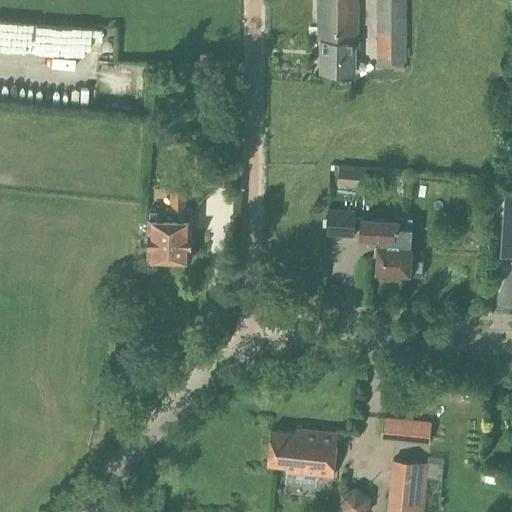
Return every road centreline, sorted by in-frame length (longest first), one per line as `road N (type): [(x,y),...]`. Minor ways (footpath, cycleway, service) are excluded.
road 1 (unclassified): [(240,321),(248,0)]
road 2 (unclassified): [(240,321),(511,343)]
road 3 (unclassified): [(78,511),(240,321)]
